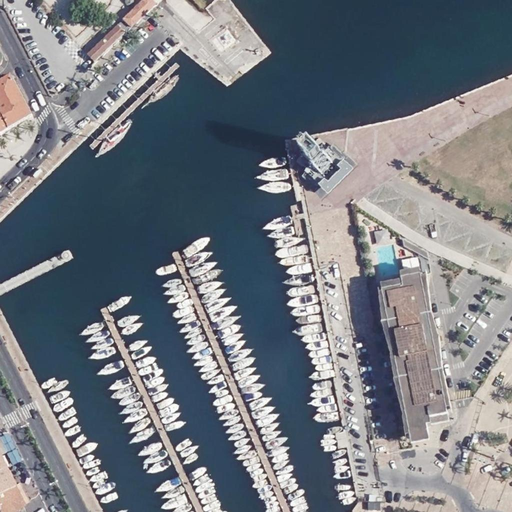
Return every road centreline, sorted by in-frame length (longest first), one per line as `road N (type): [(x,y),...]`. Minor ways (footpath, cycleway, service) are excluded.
road 1 (secondary): [(79,511),(0,352)]
road 2 (secondary): [(0,192),(41,148),(48,128),(19,63)]
road 3 (unknown): [(399,483),(373,342)]
road 4 (unknown): [(91,99),(69,49),(125,0)]
